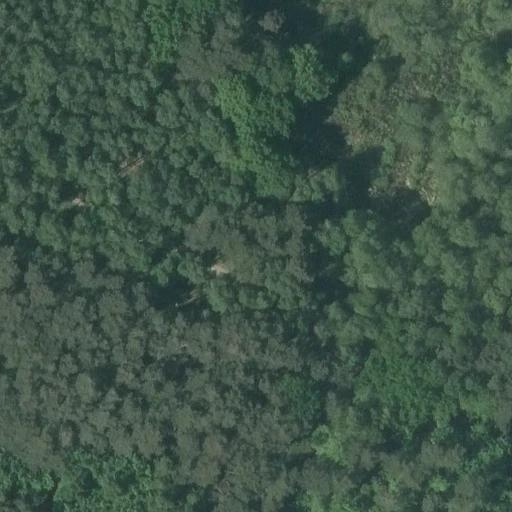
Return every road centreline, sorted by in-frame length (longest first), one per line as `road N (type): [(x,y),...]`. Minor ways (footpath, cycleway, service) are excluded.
road 1 (track): [(511,431),(0,160)]
road 2 (track): [(286,511),(334,337)]
